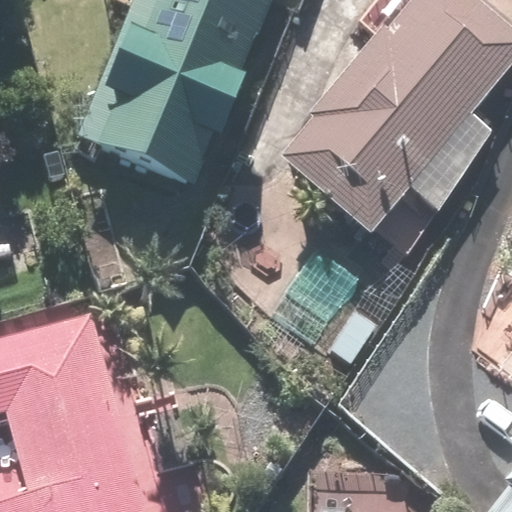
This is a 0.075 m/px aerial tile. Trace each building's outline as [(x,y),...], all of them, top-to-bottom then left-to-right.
[(148,0),(85,132),(199,186),(222,138),(234,144),(266,78),(244,68),(276,0),(148,0)] [(511,90),(511,28),(475,0),(417,0),(287,163),(381,238),(414,198),(438,217),(498,142),(482,128),(511,90)] [(0,272),(11,269),(0,229),(0,272)] [(152,511),(97,316),(0,345),(0,425),(14,421),(37,503),(0,511),(152,511)] [(205,454),(164,466),(177,511),(221,511),(205,454)] [(511,511),(511,476),(482,511),(511,511)]
